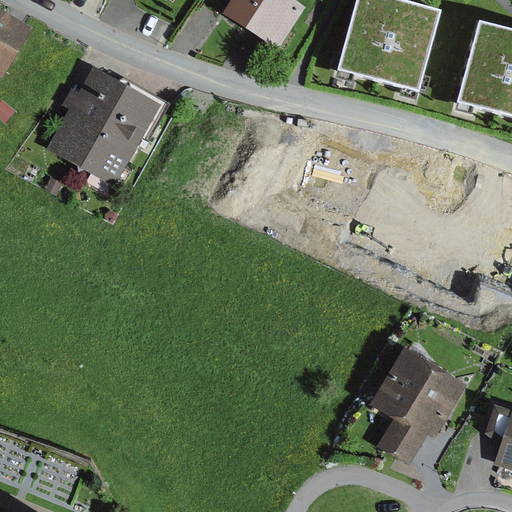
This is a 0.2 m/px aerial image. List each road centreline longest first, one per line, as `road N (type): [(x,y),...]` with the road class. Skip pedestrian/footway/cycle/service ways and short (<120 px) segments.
road 1 (residential): [(511,158),(418,124),(192,72),(31,0)]
road 2 (residential): [(434,511),(353,476),(316,487),(296,511)]
